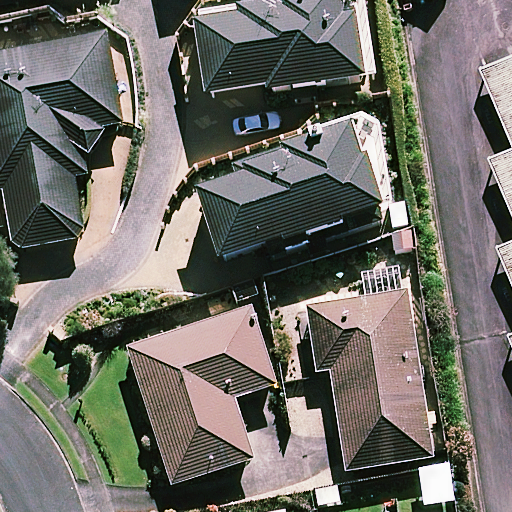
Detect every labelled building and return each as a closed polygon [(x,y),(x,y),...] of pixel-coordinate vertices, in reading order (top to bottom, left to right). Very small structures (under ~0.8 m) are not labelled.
[(370,81),(353,0),(300,0),(235,13),(237,23),(191,32),(208,114),(370,81)] [(120,130),(105,42),(0,59),(0,190),(3,190),(14,254),(84,242),(73,181),(89,179),(86,163),(105,133),(120,130)] [(511,43),(501,48),(511,76),(511,43)] [(378,214),(350,132),(192,185),(220,267),(378,214)] [(431,462),(401,273),(360,279),(364,303),(307,312),(317,377),(330,375),(346,475),(431,462)] [(275,389),(250,312),(126,351),(170,489),(252,464),(233,403),(275,389)]
